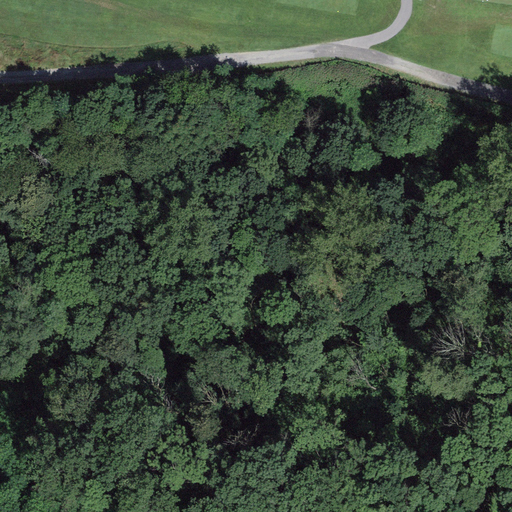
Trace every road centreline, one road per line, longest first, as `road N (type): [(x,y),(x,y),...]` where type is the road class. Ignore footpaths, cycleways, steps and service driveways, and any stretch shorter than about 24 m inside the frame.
road 1 (track): [(0,73),(220,65),(318,50),(511,97)]
road 2 (track): [(405,0),(382,37),(318,50),(84,0)]
